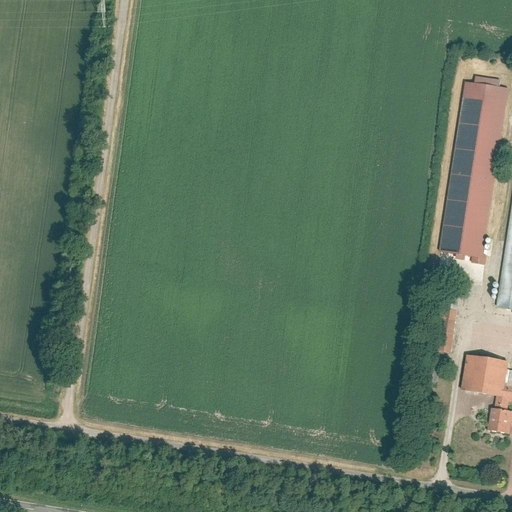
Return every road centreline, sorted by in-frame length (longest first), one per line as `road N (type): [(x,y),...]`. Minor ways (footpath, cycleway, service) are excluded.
road 1 (unclassified): [(511,497),(0,415)]
road 2 (track): [(69,426),(127,0)]
